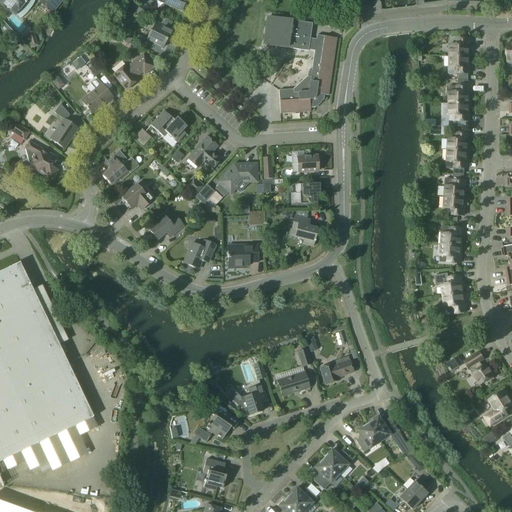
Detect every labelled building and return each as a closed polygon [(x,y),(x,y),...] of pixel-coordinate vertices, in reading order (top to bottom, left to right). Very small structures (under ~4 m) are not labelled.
[(0,0),(3,4),(4,5),(4,6),(5,8),(6,9),(7,9),(9,10),(10,10),(11,10),(16,14),(27,0),(0,0)] [(41,0),(40,2),(53,12),(62,0),(41,0)] [(157,0),(157,1),(164,4),(182,11),(186,0),(157,0)] [(293,90),(279,90),(280,114),(310,112),(310,108),(315,108),(324,100),(324,95),(328,96),(336,38),(317,35),(316,40),(310,39),(312,24),(268,17),(264,45),(308,52),(308,50),(314,51),(311,71),(308,71),(307,77),(293,90)] [(156,22),(147,40),(163,48),(168,39),(167,39),(168,36),(171,37),(174,31),(156,22)] [(449,56),(469,57),(470,39),(457,39),(457,45),(450,45),(449,56)] [(114,75),(126,91),(139,80),(136,77),(142,72),(145,75),(154,67),(143,54),(128,67),(126,65),(114,75)] [(449,56),(449,68),(448,69),(448,74),(449,75),(455,75),(457,74),(469,74),(469,57),(449,56)] [(85,64),(80,57),(71,65),(76,72),(85,64)] [(92,61),(86,66),(95,78),(101,72),(92,61)] [(58,91),(65,85),(57,77),(54,73),(48,78),(58,91)] [(90,94),(81,101),(92,114),(87,118),(88,118),(102,107),(113,98),(101,84),(97,79),(91,84),(95,90),(91,94),(90,94)] [(449,104),(469,104),(469,86),(468,86),(458,86),(456,86),(449,86),(449,92),(449,104)] [(50,139),(64,149),(78,129),(66,121),(70,115),(60,104),(55,113),(64,119),(50,139)] [(449,104),(449,115),(449,121),(456,121),(456,122),(469,122),(469,104),(449,104)] [(164,111),(151,126),(164,137),(167,134),(172,138),(171,138),(173,140),(173,139),(177,143),(185,134),(182,131),(186,126),(177,118),(174,120),(164,111)] [(14,123),(9,130),(24,140),(29,133),(14,123)] [(142,129),(133,138),(143,147),(151,138),(142,129)] [(448,150),(467,151),(469,134),(456,133),(456,139),(448,139),(448,150)] [(196,149),(191,154),(187,159),(198,169),(203,162),(212,170),(221,160),(212,152),(217,146),(207,137),(200,145),(198,145),(196,147),(196,149)] [(25,149),(30,168),(50,179),(54,178),(58,170),(51,166),(52,163),(50,162),(53,156),(29,142),(25,149)] [(178,163),(184,154),(178,150),(172,158),(178,163)] [(448,150),(447,162),(446,163),(446,167),(447,169),(453,169),(454,168),(464,169),(466,169),(467,151),(448,150)] [(128,161),(119,151),(104,164),(109,170),(103,176),(111,185),(118,179),(121,182),(138,167),(131,159),(128,161)] [(263,178),(273,178),(272,157),(263,157),(263,178)] [(298,158),(299,172),(318,171),(317,157),(298,158)] [(224,177),(219,182),(221,184),(216,189),(224,196),(229,191),(230,193),(235,188),(233,185),(237,181),(243,181),(243,182),(251,181),(251,166),(236,166),(236,169),(235,169),(233,167),(228,172),(227,171),(222,176),(224,177)] [(445,197),(465,199),(466,181),(453,180),(452,179),(450,179),(448,179),(446,179),(445,180),(445,184),(445,186),(445,197)] [(196,198),(205,188),(196,180),(191,180),(185,187),(196,198)] [(291,195),(292,204),(298,204),(300,201),(303,204),(317,204),(317,196),(320,196),(320,184),(296,184),(296,193),(294,193),(291,195)] [(121,198),(132,210),(132,209),(130,207),(135,203),(142,210),(154,200),(143,188),(141,190),(137,185),(121,198)] [(196,198),(203,204),(214,193),(206,186),(205,188),(196,198)] [(445,197),(444,209),(451,209),(451,215),(463,216),(465,199),(445,197)] [(261,223),(261,213),(253,213),(253,220),(256,223),(261,223)] [(295,216),(292,229),(296,230),(295,237),(304,240),(303,244),(313,247),(314,242),(315,242),(315,240),(317,229),(308,226),(310,220),(295,216)] [(149,231),(158,240),(166,233),(170,238),(184,226),(176,217),(169,223),(165,217),(149,231)] [(441,245),(461,246),(463,228),(450,228),(449,226),(443,226),(442,228),(442,231),(442,233),(441,245)] [(184,263),(198,269),(202,261),(208,263),(216,246),(204,241),(201,248),(192,244),(184,263)] [(228,249),(228,269),(238,269),(238,266),(249,266),(249,263),(258,263),(258,245),(237,246),(237,249),(228,249)] [(441,245),(440,256),(448,257),(447,263),(460,264),(461,246),(441,245)] [(509,262),(511,261),(511,245),(501,247),(502,255),(508,254),(509,262)] [(20,262),(0,271),(0,462),(21,452),(25,461),(34,457),(29,448),(94,418),(20,262)] [(443,297),(463,294),(460,276),(447,278),(445,278),(443,279),(442,281),(441,283),(441,285),(443,297)] [(443,297),(445,308),(452,307),(454,315),(466,313),(463,294),(443,297)] [(298,353),(302,367),(311,364),(306,350),(298,353)] [(480,353),(465,362),(469,369),(473,374),(472,374),(480,385),(495,376),(487,365),(483,367),(480,362),(484,360),(480,353)] [(458,356),(448,363),(453,370),(463,363),(458,356)] [(320,368),(326,385),(339,381),(338,377),(353,372),(350,361),(349,361),(348,357),(336,361),(337,365),(334,366),(333,364),(320,368)] [(261,364),(254,367),(258,380),(266,378),(261,364)] [(277,381),(282,397),(291,394),(291,393),(296,391),(296,392),(304,390),(303,389),(308,387),(309,388),(304,373),(277,381)] [(251,395),(242,398),(234,390),(228,396),(241,408),(244,407),(245,410),(246,410),(246,411),(248,411),(250,415),(263,411),(260,404),(267,401),(262,385),(249,389),(251,395)] [(221,398),(212,388),(208,392),(217,401),(221,398)] [(511,403),(504,391),(488,400),(495,411),(484,417),(490,427),(508,415),(505,410),(511,405),(511,403)] [(199,428),(194,435),(206,443),(211,436),(210,436),(212,432),(223,439),(230,428),(234,430),(238,423),(225,414),(228,411),(216,403),(209,413),(214,416),(209,423),(208,425),(206,428),(208,429),(206,433),(199,428)] [(176,417),(180,438),(189,436),(185,415),(176,417)] [(380,442),(390,435),(403,455),(413,449),(409,442),(407,444),(404,440),(403,440),(397,431),(397,430),(389,418),(382,423),(379,422),(380,420),(378,416),(367,424),(380,442)] [(380,442),(367,424),(357,431),(359,434),(362,435),(361,437),(355,440),(364,453),(369,449),(380,442)] [(323,459),(339,474),(348,465),(352,460),(342,450),(337,455),(335,455),(335,453),(332,450),(323,459)] [(412,454),(409,457),(407,458),(415,467),(420,463),(412,454)] [(206,459),(202,473),(207,475),(206,480),(205,480),(204,482),(205,482),(204,488),(216,491),(217,487),(223,489),(226,476),(222,475),(225,464),(206,459)] [(323,459),(314,468),(317,471),(320,471),(320,473),(313,480),(324,490),(330,483),(331,484),(339,474),(323,459)] [(377,474),(381,469),(376,465),(372,469),(377,474)] [(420,502),(427,494),(425,491),(429,487),(418,477),(407,490),(420,502)] [(359,492),(364,487),(358,482),(354,487),(359,492)] [(287,497),(303,511),(304,511),(312,503),(317,498),(306,488),(301,493),(299,493),(299,491),(296,488),(287,497)] [(420,502),(407,490),(395,502),(405,511),(409,508),(412,510),(420,502)] [(303,511),(287,497),(279,506),(282,509),(284,509),(284,511),(283,511),(303,511)] [(29,511),(0,501),(0,511),(29,511)] [(383,511),(381,509),(382,508),(376,503),(368,511),(383,511)]
